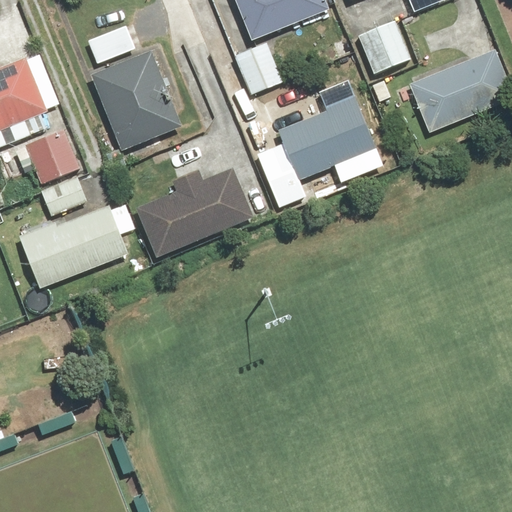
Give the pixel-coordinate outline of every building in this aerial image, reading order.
[(228,0),(247,44),(328,11),(323,0),(228,0)] [(393,23),(353,38),(369,79),(409,63),(393,23)] [(93,39),(103,63),(140,48),(131,24),(93,39)] [(264,45),(231,59),(247,99),(280,85),(264,45)] [(160,49),(97,74),(128,149),(191,123),(160,49)] [(34,56),(0,68),(0,143),(0,144),(2,148),(52,129),(48,116),(55,114),(53,107),(65,102),(47,54),(35,59),(34,56)] [(490,54),(405,88),(425,136),(510,102),(490,54)] [(320,115),(274,133),(279,146),(252,156),(274,211),(302,200),(295,183),(333,169),(334,172),(348,167),(347,163),(372,153),(350,99),(319,112),(320,115)] [(70,127),(30,143),(45,183),(86,167),(70,127)] [(182,190),(142,206),(161,257),(251,222),(231,172),(208,180),(203,167),(177,177),(182,190)] [(85,175),(45,190),(55,215),(95,199),(85,175)] [(117,200),(25,235),(45,288),(137,254),(117,200)] [(0,315),(8,312),(0,291),(0,315)] [(78,418),(74,408),(42,420),(46,431),(78,418)] [(0,447),(19,440),(15,430),(0,435),(0,447)] [(124,432),(113,436),(126,468),(136,464),(124,432)] [(153,511),(145,489),(135,493),(142,511),(153,511)]
